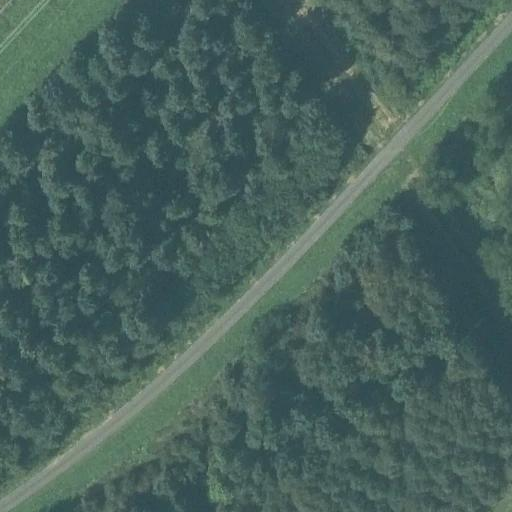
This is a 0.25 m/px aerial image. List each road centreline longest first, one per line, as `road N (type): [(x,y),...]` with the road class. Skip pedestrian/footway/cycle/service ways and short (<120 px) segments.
road 1 (unclassified): [(0,511),(209,340),(511,23)]
road 2 (track): [(511,352),(376,167)]
road 3 (track): [(511,295),(403,140)]
